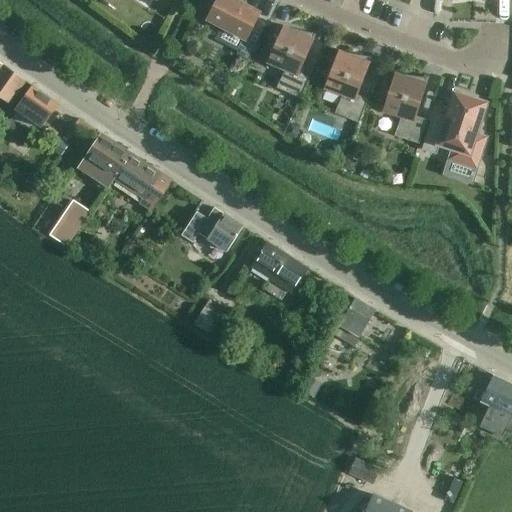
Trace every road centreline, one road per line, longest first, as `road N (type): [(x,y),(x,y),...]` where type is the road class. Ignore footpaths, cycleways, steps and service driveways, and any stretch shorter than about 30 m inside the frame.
road 1 (tertiary): [(511,367),(392,300),(0,43)]
road 2 (residential): [(501,42),(491,63),(461,66),(298,0)]
